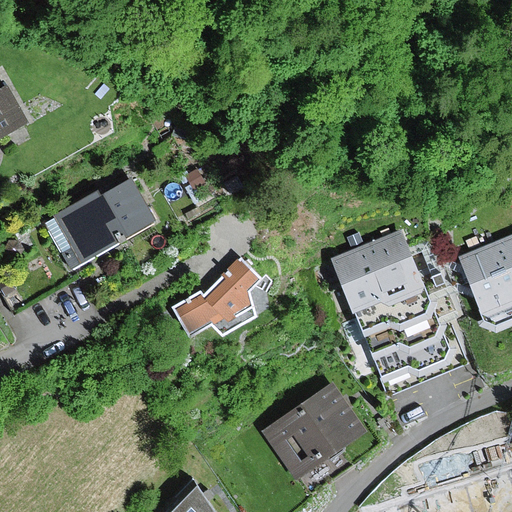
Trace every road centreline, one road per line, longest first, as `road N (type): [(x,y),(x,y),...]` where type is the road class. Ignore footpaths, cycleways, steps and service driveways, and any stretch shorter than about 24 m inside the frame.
road 1 (residential): [(0,362),(230,252)]
road 2 (residential): [(344,511),(428,431),(511,389)]
